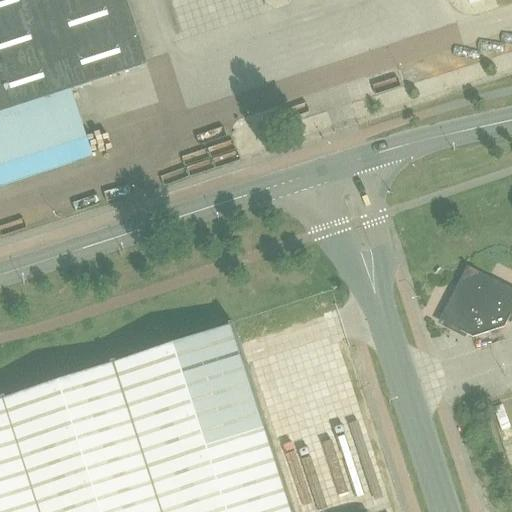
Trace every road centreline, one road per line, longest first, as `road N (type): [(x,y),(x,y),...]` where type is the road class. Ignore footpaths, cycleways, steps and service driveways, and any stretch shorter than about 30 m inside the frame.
road 1 (tertiary): [(0,279),(314,175)]
road 2 (unclassified): [(314,175),(370,314),(395,351)]
road 3 (unclassified): [(395,351),(351,163)]
road 4 (unclassified): [(445,511),(395,351)]
road 5 (tertiary): [(351,163),(511,120)]
road 6 (unknown): [(190,120),(162,0)]
